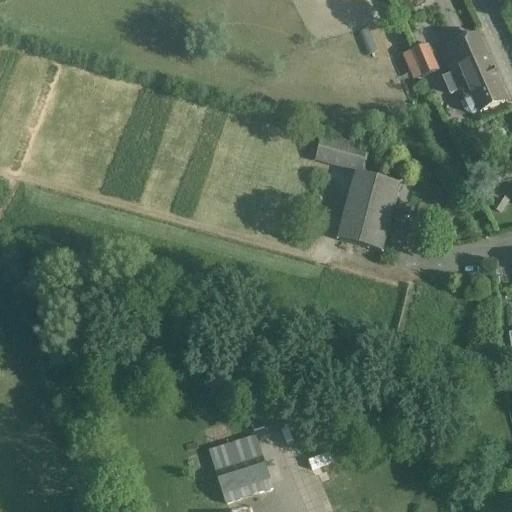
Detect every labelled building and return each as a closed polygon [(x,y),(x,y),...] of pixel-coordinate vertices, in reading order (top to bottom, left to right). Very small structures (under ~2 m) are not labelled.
[(451,97),(462,92),(465,100),(461,106),(466,114),(472,117),(480,114),(480,115),(507,103),(478,37),(442,53),(452,77),(444,80),(451,97)] [(429,46),(404,56),(403,57),(414,83),(439,73),(429,46)] [(315,165),(358,176),(365,149),(322,137),(315,165)] [(341,243),(363,249),(382,254),(400,187),(359,176),(341,243)] [(214,463),(218,475),(228,505),(275,490),(273,485),(265,461),(260,447),(214,463)] [(275,457),(265,461),(273,485),(283,482),(275,457)] [(400,511),(394,497),(374,506),(377,511),(400,511)]
